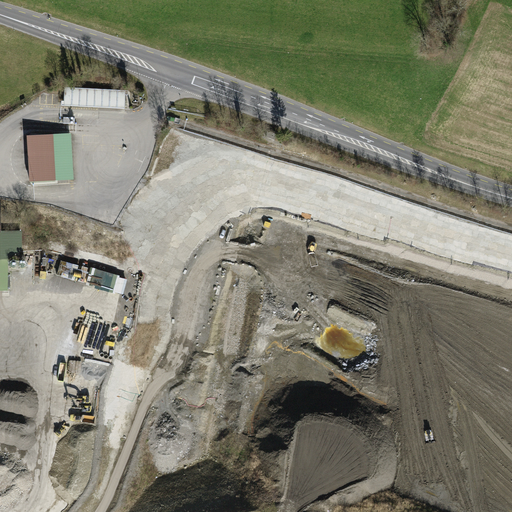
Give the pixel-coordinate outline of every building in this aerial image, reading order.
[(65,88),(64,106),(125,107),(125,90),(65,88)] [(53,138),(30,139),(32,183),(55,182),(53,138)] [(0,232),(0,291),(8,292),(9,256),(22,256),(22,231),(0,231),(0,232)] [(122,295),(128,280),(93,266),(87,282),(122,295)] [(101,373),(87,371),(80,409),(95,412),(101,373)]
